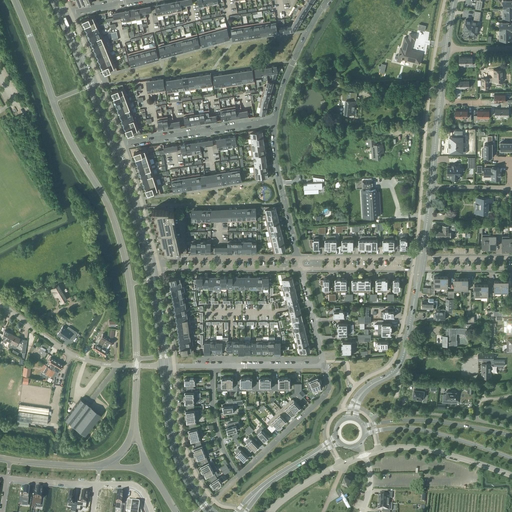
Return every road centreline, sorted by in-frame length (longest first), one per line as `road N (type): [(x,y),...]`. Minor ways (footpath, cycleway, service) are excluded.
road 1 (unknown): [(0,451),(100,455),(126,420),(130,374),(127,308),(108,221),(61,138),(5,0)]
road 2 (residential): [(324,366),(326,394),(240,473),(216,428),(213,366)]
road 3 (unclassified): [(162,366),(83,360),(0,303)]
road 4 (tertiary): [(351,417),(362,392),(398,366),(419,269)]
road 5 (residential): [(116,144),(275,120)]
road 6 (tertiary): [(214,511),(174,439),(167,366)]
road 7 (tertiary): [(162,366),(175,458),(204,511)]
road 8 (secondary): [(366,434),(423,430),(511,459)]
road 9 (secondary): [(511,435),(412,420),(365,427)]
road 10 (residential): [(275,120),(278,178),(298,259)]
road 11 (tertiary): [(58,17),(111,146)]
road 12 (tertiary): [(116,144),(63,16)]
road 13 (residential): [(328,0),(293,60),(275,120)]
road 14 (residential): [(420,258),(298,259)]
road 15 (secondary): [(241,511),(277,477),(337,440)]
